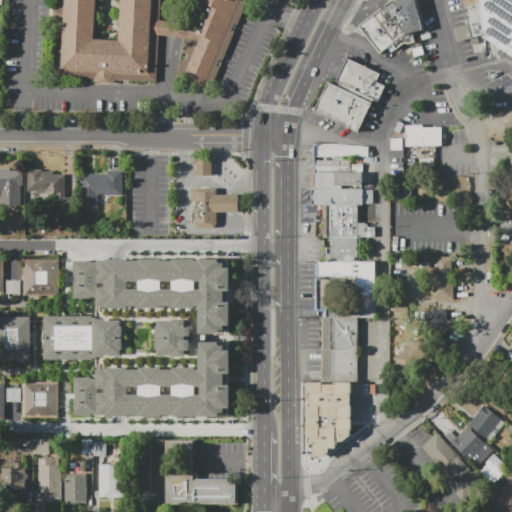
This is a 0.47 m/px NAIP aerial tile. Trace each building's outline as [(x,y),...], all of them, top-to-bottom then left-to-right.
[(252,0),(211,92),(181,77),(198,38),(170,35),(159,34),(157,84),(53,80),(54,0),(161,0),(160,20),(170,20),(178,21),(182,5),(184,0),(252,0)] [(357,26),(389,1),(392,0),(415,0),(423,28),(411,31),(414,42),(407,43),(406,42),(402,43),(395,48),(391,43),(379,52),(357,26)] [(463,0),(511,0),(511,55),(486,38),(485,34),(472,38),(463,0)] [(349,58),(381,74),(378,81),(388,86),(381,102),(376,100),(360,132),(316,111),(330,82),(339,86),(341,82),(338,81),(349,58)] [(493,105),(511,107),(511,125),(491,124),(493,105)] [(407,126),(424,125),(424,128),(442,128),(443,145),(408,146),(407,126)] [(325,259),(326,237),(329,237),(329,205),(312,205),(312,189),(314,189),(314,173),(314,158),(314,146),(369,145),(369,157),(351,157),(351,173),(363,172),(363,186),(359,186),(359,188),(364,188),(364,190),(374,190),(374,205),(361,205),(361,222),(366,222),(366,224),(369,224),(369,227),(376,227),(376,237),(356,237),(356,259),(325,259)] [(196,177),(196,156),(213,156),(213,177),(196,177)] [(26,191),(26,168),(43,169),(43,170),(55,170),(55,173),(65,173),(64,193),(36,193),(36,191),(26,191)] [(0,169),(24,170),(24,186),(21,186),(21,206),(1,206),(1,194),(0,194),(0,169)] [(81,173),(107,174),(107,171),(124,171),(123,196),(108,196),(108,204),(99,204),(99,211),(80,211),(81,173)] [(192,188),(218,188),(217,193),(240,194),(239,214),(217,213),(217,228),(195,228),(195,224),(192,224),(192,218),(195,218),(195,203),(192,203),(192,188)] [(511,233),(500,225),(510,211),(511,212),(511,233)] [(431,298),(452,299),(452,268),(450,267),(450,256),(434,256),(434,268),(431,268),(431,298)] [(96,259),(96,261),(74,261),(74,297),(96,297),(97,306),(105,306),(105,308),(130,308),(130,306),(140,306),(140,308),(162,307),(162,306),(172,306),(172,308),(196,308),(196,306),(199,306),(199,334),(229,334),(229,325),(231,325),(231,302),(225,302),(225,290),(231,290),(231,268),(225,268),(225,261),(218,261),(218,258),(200,259),(200,260),(196,260),(196,259),(174,259),(174,260),(163,260),(163,259),(140,259),(140,261),(129,261),(129,259),(96,259)] [(23,259),(62,259),(62,297),(23,297),(23,259)] [(316,261),(375,262),(375,293),(355,293),(355,275),(316,275),(316,261)] [(317,278),(351,277),(352,310),(317,309),(317,278)] [(426,309),(445,310),(445,317),(446,317),(446,320),(450,320),(450,329),(425,328),(426,309)] [(45,316),(94,315),(94,317),(96,317),(96,319),(108,319),(108,320),(122,320),(122,324),(124,324),(124,350),(122,350),(122,355),(108,355),(108,357),(96,357),(96,359),(45,359),(45,316)] [(0,316),(31,316),(31,362),(0,362),(0,316)] [(322,317),(359,317),(358,383),(322,383),(322,317)] [(159,356),(159,351),(157,351),(157,326),(159,326),(159,320),(174,320),(174,319),(187,319),(187,325),(192,325),(192,335),(184,335),(184,339),(192,339),(192,350),(187,350),(187,356),(159,356)] [(391,359),(403,374),(431,353),(419,337),(391,359)] [(200,342),(230,342),(230,416),(76,416),(75,378),(97,378),(97,370),(107,370),(107,368),(130,368),(130,370),(141,370),(141,368),(163,367),(163,369),(174,369),(174,368),(197,368),(197,369),(200,369),(200,342)] [(23,419),(23,382),(58,382),(58,418),(23,419)] [(19,401),(19,389),(6,388),(6,400),(19,401)] [(467,423),(485,438),(500,418),(483,404),(467,423)] [(443,435),(449,429),(455,436),(467,425),(484,443),(485,442),(493,451),(475,468),(443,435)] [(437,433),(484,481),(463,501),(448,485),(452,480),(422,448),(437,433)] [(93,441),(93,453),(81,453),(81,439),(93,439),(93,441)] [(50,454),(17,454),(17,440),(50,440),(50,454)] [(93,455),(93,453),(93,441),(106,441),(106,455),(93,455)] [(168,441),(168,504),(239,504),(239,482),(229,482),(229,478),(195,478),(195,441),(168,441)] [(39,459),(55,459),(55,466),(61,466),(61,501),(39,501),(39,459)] [(87,504),(65,504),(65,472),(69,472),(69,461),(84,461),(84,472),(87,472),(87,504)] [(10,468),(16,468),(16,463),(25,463),(26,473),(28,473),(28,479),(26,480),(26,493),(10,493),(10,468)] [(99,497),(99,464),(123,464),(123,497),(99,497)] [(511,511),(490,511),(488,510),(511,474),(511,511)]
